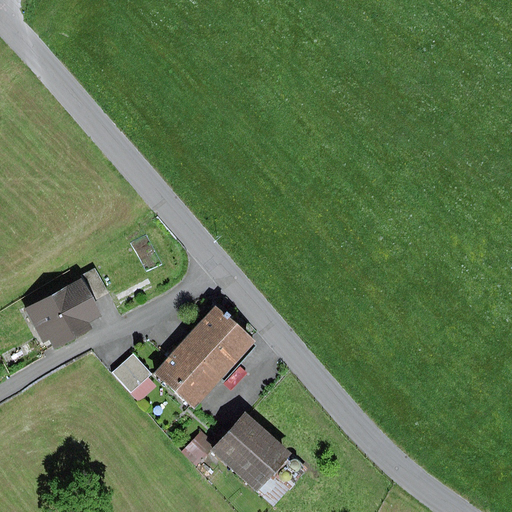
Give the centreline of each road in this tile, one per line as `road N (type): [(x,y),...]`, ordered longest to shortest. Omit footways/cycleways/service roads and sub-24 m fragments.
road 1 (residential): [(456,511),(381,452),(220,269)]
road 2 (residential): [(220,269),(0,16)]
road 3 (residential): [(220,269),(0,394)]
